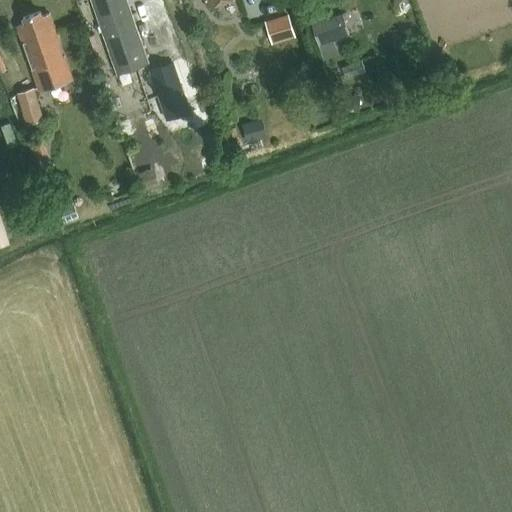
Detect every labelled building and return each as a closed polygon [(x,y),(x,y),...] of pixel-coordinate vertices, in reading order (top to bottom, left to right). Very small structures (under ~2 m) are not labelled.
[(91,0),(117,74),(148,63),(126,0),(91,0)] [(27,23),(20,25),(40,82),(43,90),(73,79),(70,71),(49,12),(43,14),(42,10),(24,16),(27,23)] [(287,13),(264,20),(271,42),(294,35),(287,13)] [(342,13),(311,23),(319,45),(350,35),(342,13)] [(361,60),(342,67),(346,78),(365,71),(361,60)] [(173,63),(152,70),(167,117),(188,110),(173,63)] [(27,124),(44,119),(34,88),(17,93),(27,124)] [(324,103),(307,109),(312,122),(329,116),(324,103)] [(246,141),(265,136),(260,119),(241,124),(246,141)] [(148,164),(135,168),(143,189),(155,185),(148,164)] [(0,214),(0,245),(9,242),(0,214)]
